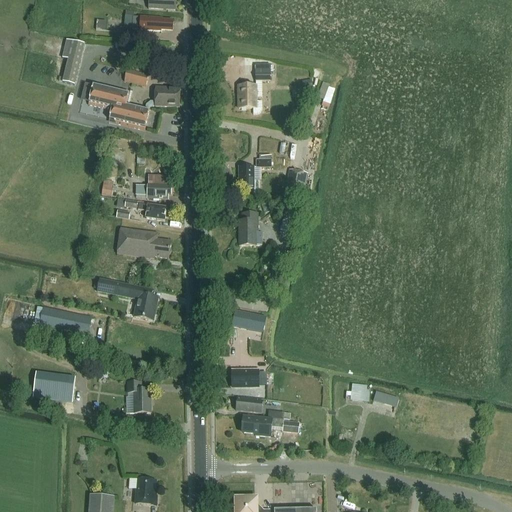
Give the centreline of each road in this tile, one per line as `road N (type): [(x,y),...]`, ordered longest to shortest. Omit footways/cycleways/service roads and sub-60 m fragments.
road 1 (tertiary): [(197,0),(198,467)]
road 2 (unclassified): [(507,511),(487,499),(324,466),(198,467)]
